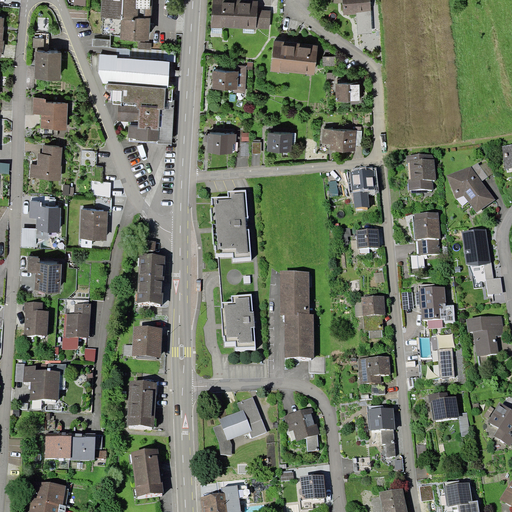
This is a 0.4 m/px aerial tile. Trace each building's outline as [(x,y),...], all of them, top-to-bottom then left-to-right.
[(102,0),(101,18),(122,19),(121,39),(150,41),(152,0),(102,0)] [(248,0),(212,0),(211,27),(212,27),(222,28),(243,29),(254,30),(256,30),(257,28),(257,9),(258,0),(248,0)] [(342,0),(344,15),(357,14),(357,12),(371,11),(370,0),(342,0)] [(271,10),(257,9),(257,28),(270,29),(271,10)] [(372,33),(371,11),(357,12),(357,14),(358,34),(372,33)] [(44,38),(33,38),(33,49),(44,49),(44,38)] [(110,47),(111,40),(93,39),(92,46),(110,47)] [(274,40),(271,70),(315,75),(318,45),(274,40)] [(138,48),(132,48),(131,59),(170,61),(175,62),(176,51),(152,49),(138,48)] [(34,79),(61,80),(62,52),(35,52),(34,79)] [(107,84),(165,87),(169,88),(170,61),(131,59),(117,57),(118,55),(99,54),(98,73),(102,83),(107,84)] [(336,57),(323,57),(323,65),(336,65),(336,57)] [(234,93),(246,93),(247,69),(247,66),(236,66),(235,71),(213,71),(212,89),(235,90),(234,93)] [(335,72),(327,73),(327,81),(335,81),(335,72)] [(164,108),(165,87),(107,84),(107,88),(112,88),(111,100),(113,100),(113,103),(118,104),(117,121),(129,121),(128,137),(130,137),(129,140),(157,141),(157,140),(158,140),(160,108),(164,108)] [(336,102),(360,101),(360,84),(336,84),(336,102)] [(41,129),(67,130),(68,103),(46,102),(46,98),(34,98),(33,114),(41,114),(41,129)] [(164,108),(160,108),(158,140),(157,140),(157,141),(157,143),(172,144),(174,109),(164,108)] [(330,150),(356,152),(356,145),(357,131),(355,131),(323,129),(322,144),(331,145),(330,150)] [(207,153),(232,154),(233,144),(236,144),(237,135),(208,133),(207,153)] [(267,151),(292,152),(292,145),(293,134),(291,134),(268,133),(267,151)] [(250,142),(241,142),(241,156),(250,156),(250,142)] [(254,142),(253,142),(252,153),(261,153),(262,142),(260,142),(254,142)] [(511,144),(503,146),(506,168),(511,167),(511,144)] [(29,178),(60,180),(63,147),(43,145),(42,154),(38,153),(37,165),(30,165),(29,178)] [(96,165),(97,151),(82,151),(82,165),(96,165)] [(408,180),(409,191),(433,188),(432,180),(436,180),(435,159),(433,159),(432,153),(419,155),(406,156),(407,163),(409,163),(411,180),(408,180)] [(486,161),(480,166),(488,177),(494,173),(486,161)] [(10,163),(0,162),(0,173),(9,174),(10,163)] [(472,166),(482,181),(488,177),(480,166),(478,162),(472,166)] [(464,196),(477,213),(496,199),(482,181),(472,166),(447,176),(456,199),(464,196)] [(367,190),(375,189),(373,170),(350,172),(352,188),(354,208),(369,206),(367,190)] [(337,180),(328,181),(330,196),(339,195),(337,180)] [(110,197),(112,182),(93,181),(92,196),(110,197)] [(70,185),(63,185),(63,195),(69,195),(69,196),(74,196),(74,187),(70,187),(70,185)] [(233,264),(251,263),(249,235),(247,236),(246,223),(248,223),(246,196),(228,197),(228,203),(211,204),(212,212),(211,212),(214,253),(216,253),(216,260),(233,259),(233,264)] [(48,240),(49,231),(60,232),(61,207),(41,206),(41,202),(31,202),(30,218),(36,218),(36,228),(37,228),(37,229),(36,239),(48,240)] [(79,239),(107,240),(108,211),(81,209),(79,239)] [(439,212),(414,214),(414,215),(413,215),(415,239),(418,239),(419,254),(419,255),(427,254),(440,253),(439,239),(441,239),(439,212)] [(37,229),(37,228),(36,228),(22,228),(22,247),(36,247),(36,239),(37,229)] [(351,236),(350,228),(340,229),(340,234),(335,235),(336,245),(349,244),(348,237),(351,236)] [(358,249),(380,247),(379,228),(356,230),(358,249)] [(466,265),(491,262),(486,229),(462,232),(466,265)] [(143,240),(143,250),(156,250),(156,241),(143,240)] [(162,304),(164,255),(139,253),(137,303),(162,304)] [(429,270),(427,254),(419,255),(419,254),(410,255),(411,272),(429,270)] [(60,291),(62,264),(40,262),(40,257),(28,256),(27,273),(35,273),(34,290),(60,291)] [(299,320),(310,320),(309,277),(280,278),(280,323),(284,323),(299,322),(299,320)] [(501,278),(486,280),(488,295),(503,293),(501,278)] [(445,286),(420,288),(420,293),(421,305),(422,320),(428,320),(442,319),(444,319),(444,322),(455,322),(454,305),(446,305),(445,286)] [(413,292),(402,292),(403,309),(414,309),(413,292)] [(383,315),(386,314),(384,295),(361,297),(361,299),(363,316),(383,315)] [(236,354),(256,353),(252,299),(231,301),(232,307),(221,308),(222,316),(221,316),(224,344),(225,344),(226,350),(236,349),(236,354)] [(44,303),(25,302),(24,311),(26,311),(24,336),(48,337),(49,310),(43,310),(44,303)] [(91,304),(75,303),(75,314),(65,314),(63,337),(78,338),(90,338),(91,304)] [(384,330),(383,315),(363,316),(364,331),(369,331),(382,330),(384,330)] [(473,332),(477,356),(499,353),(496,335),(505,334),(502,315),(466,319),(468,333),(473,332)] [(443,328),(442,319),(428,320),(429,329),(443,328)] [(284,323),(285,365),(315,364),(314,320),(310,320),(299,320),(299,322),(284,323)] [(132,356),(161,357),(162,328),(133,326),(132,356)] [(78,350),(78,338),(63,337),(62,349),(78,350)] [(96,349),(86,348),(84,360),(95,361),(96,349)] [(453,348),(438,349),(440,378),(455,377),(453,348)] [(360,383),(382,382),(381,375),(391,375),(389,356),(358,358),(360,383)] [(25,363),(16,363),(15,381),(24,382),(25,365),(25,363)] [(49,364),(48,371),(60,371),(60,374),(66,374),(67,364),(49,364)] [(36,366),(25,365),(24,382),(31,382),(30,400),(59,401),(59,384),(60,374),(60,371),(48,371),(46,371),(36,370),(36,366)] [(128,425),(154,427),(157,382),(130,380),(128,425)] [(384,384),(371,385),(372,394),(385,393),(384,384)] [(447,392),(428,394),(429,402),(432,402),(434,421),(459,418),(458,413),(457,396),(448,397),(447,392)] [(237,403),(241,411),(219,420),(221,424),(213,427),(219,442),(221,454),(232,455),(232,445),(230,440),(249,432),(252,438),(267,431),(253,397),(237,403)] [(511,410),(500,403),(488,422),(499,428),(494,437),(510,447),(511,443),(511,410)] [(293,430),(297,441),(307,438),(318,434),(320,434),(312,408),(284,416),(289,431),(293,430)] [(387,457),(396,457),(394,430),(395,430),(394,408),(369,410),(371,430),(382,430),(383,444),(386,444),(387,457)] [(467,412),(458,413),(459,418),(462,436),(471,435),(467,412)] [(71,433),(46,433),(46,458),(71,458),(71,433)] [(96,434),(71,433),(71,458),(71,460),(95,460),(95,449),(96,435),(96,434)] [(319,451),(318,434),(307,438),(307,451),(319,451)] [(425,444),(416,445),(418,459),(427,458),(425,444)] [(137,496),(164,493),(158,447),(131,451),(132,454),(133,463),(136,488),(137,496)] [(370,457),(353,459),(355,473),(371,471),(370,457)] [(293,472),(293,469),(282,471),(282,474),(281,474),(282,481),(295,479),(294,472),(293,472)] [(305,496),(306,499),(326,497),(324,475),(301,477),(303,496),(305,496)] [(511,480),(500,500),(511,507),(511,480)] [(66,486),(34,481),(31,499),(67,505),(69,489),(66,488),(66,486)] [(470,482),(445,485),(448,506),(458,505),(458,511),(479,511),(478,500),(472,501),(470,482)] [(432,484),(419,487),(422,502),(435,500),(432,484)] [(223,494),(200,497),(201,511),(241,511),(238,485),(222,487),(223,494)] [(382,511),(407,511),(403,488),(380,492),(382,511)] [(65,511),(67,505),(31,499),(29,511),(65,511)]
